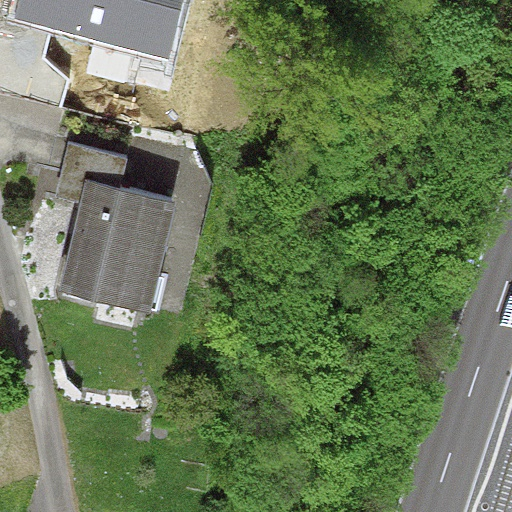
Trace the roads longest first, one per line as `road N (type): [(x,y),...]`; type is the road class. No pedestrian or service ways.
road 1 (primary): [(511,262),(429,511)]
road 2 (residential): [(0,270),(62,511)]
